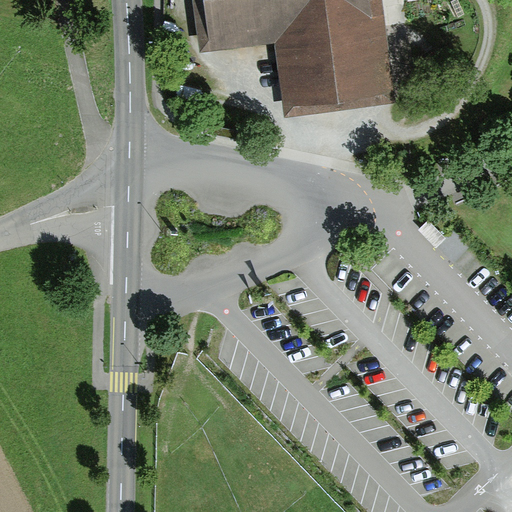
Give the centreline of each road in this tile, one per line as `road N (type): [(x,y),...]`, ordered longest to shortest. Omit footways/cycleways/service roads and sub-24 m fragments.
road 1 (tertiary): [(129,203),(122,511)]
road 2 (track): [(315,192),(360,148),(430,134),(478,84),(487,47),(478,0)]
road 3 (tertiary): [(126,0),(129,203)]
road 4 (unclassified): [(129,203),(51,217),(0,238)]
